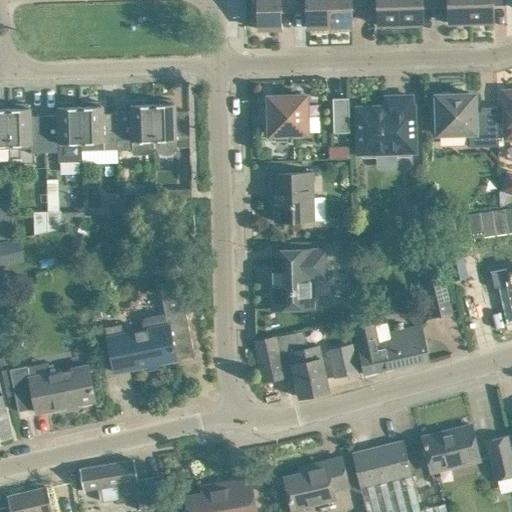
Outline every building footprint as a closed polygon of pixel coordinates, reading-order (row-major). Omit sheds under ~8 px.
[(293,6),(292,0),(253,0),(253,3),(257,3),(258,29),(281,28),(280,6),(293,6)] [(329,26),(328,0),(292,0),(293,6),(306,5),(307,27),(329,26)] [(328,0),(329,26),(352,26),(351,4),(364,3),(363,0),(328,0)] [(400,24),(399,0),(363,0),(364,3),(377,3),(377,25),(400,24)] [(399,0),(400,24),(423,23),(422,1),(435,1),(434,0),(399,0)] [(448,22),(471,22),(470,0),(434,0),(435,1),(447,1),(448,22)] [(470,0),(471,22),(493,21),(492,0),(470,0)] [(470,146),(498,146),(498,132),(497,127),(497,107),(481,108),(481,112),(475,112),(474,94),(436,95),(437,134),(469,132),(470,146)] [(269,134),(275,134),(275,141),(287,141),(287,134),(307,133),(307,115),(306,95),(268,96),(269,134)] [(415,152),(414,105),(412,105),(412,106),(411,96),(386,97),(386,107),(358,108),(358,107),(356,107),(357,127),(358,153),(360,153),(363,158),(376,157),(378,153),(395,152),(398,156),(410,156),(412,152),(415,152)] [(349,132),(348,98),(332,98),(333,132),(349,132)] [(152,149),(154,149),(152,104),(145,104),(145,100),(132,101),(132,104),(130,105),(130,113),(116,113),(118,149),(130,149),(134,154),(150,154),(152,149)] [(159,104),(152,104),(154,149),(156,149),(159,152),(163,154),(171,154),(175,151),(177,147),(190,147),(189,111),(175,111),(175,103),(172,103),(172,100),(159,100),(159,104)] [(87,106),(80,106),(81,150),(82,150),(118,149),(116,113),(103,113),(102,105),(100,105),(100,102),(87,102),(87,106)] [(82,150),(81,150),(80,106),(73,106),(73,103),(60,103),(60,107),(58,107),(58,115),(44,115),(45,152),(58,152),(58,162),(82,161),(82,150)] [(0,148),(9,148),(7,108),(1,109),(1,105),(0,104),(0,148)] [(31,153),(45,152),(44,115),(30,116),(30,108),(28,108),(27,104),(15,104),(15,108),(7,108),(9,148),(31,148),(31,153)] [(511,195),(511,171),(507,170),(500,191),(511,195)] [(312,172),(289,173),(271,173),(272,204),(274,204),(275,221),(312,220),(311,198),(313,198),(312,172)] [(4,194),(4,204),(21,205),(21,195),(4,194)] [(119,202),(120,214),(132,211),(132,199),(120,199),(120,202),(119,202)] [(120,214),(119,202),(107,202),(109,217),(120,214)] [(158,214),(156,205),(132,211),(134,220),(158,214)] [(84,211),(62,212),(62,210),(48,211),(48,230),(85,222),(84,211)] [(48,230),(48,211),(34,211),(35,233),(48,230)] [(504,225),(511,224),(511,212),(503,213),(504,225)] [(92,236),(75,230),(69,249),(87,255),(92,236)] [(472,247),(475,273),(488,272),(485,245),(472,247)] [(312,249),(273,250),(275,308),(313,307),(312,278),(326,278),(326,250),(312,250),(312,249)] [(453,279),(467,276),(463,261),(449,264),(453,279)] [(511,308),(511,273),(510,266),(492,270),(495,288),(507,285),(511,308)] [(106,326),(114,370),(175,359),(174,351),(193,348),(186,310),(194,308),(188,278),(161,283),(166,312),(148,316),(144,318),(142,323),(144,329),(123,333),(122,323),(106,326)] [(454,312),(446,279),(422,284),(430,318),(454,312)] [(96,310),(98,317),(105,316),(103,309),(96,310)] [(379,343),(375,323),(355,328),(364,374),(429,360),(421,325),(391,331),(393,340),(379,343)] [(275,336),(255,341),(263,382),(285,377),(279,349),(288,347),(299,397),(329,390),(321,357),(321,358),(318,346),(307,348),(304,331),(276,337),(275,336)] [(329,349),(330,357),(334,376),(359,371),(353,344),(329,349)] [(10,349),(1,351),(3,357),(3,358),(4,364),(13,362),(10,349)] [(28,365),(11,369),(19,411),(35,408),(36,412),(95,400),(91,381),(87,364),(30,375),(28,365)] [(9,370),(2,372),(5,385),(12,384),(9,370)] [(12,384),(5,385),(8,398),(15,396),(12,384)] [(0,437),(1,438),(12,435),(2,393),(0,393),(0,437)] [(422,437),(431,472),(480,460),(476,444),(471,425),(453,429),(454,433),(441,436),(440,432),(422,437)] [(511,475),(511,456),(511,455),(507,436),(488,440),(497,479),(511,475)] [(353,454),(358,473),(361,486),(411,474),(403,441),(353,454)] [(336,497),(334,489),(348,486),(341,457),(311,464),(312,470),(284,477),(292,508),(336,497)] [(80,469),(83,488),(84,490),(98,488),(100,498),(104,501),(120,498),(121,500),(140,497),(142,510),(157,507),(152,477),(137,479),(133,459),(80,469)] [(412,475),(362,488),(367,511),(447,511),(445,503),(420,509),(412,475)] [(189,511),(255,511),(249,477),(215,483),(216,490),(186,496),(189,511)] [(9,506),(0,507),(0,511),(52,511),(51,505),(47,488),(47,486),(7,495),(9,506)]
